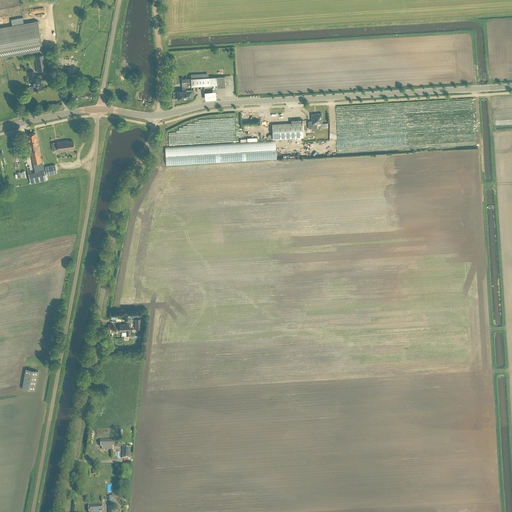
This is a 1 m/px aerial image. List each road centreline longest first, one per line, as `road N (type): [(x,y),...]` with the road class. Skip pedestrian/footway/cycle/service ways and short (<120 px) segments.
road 1 (unclassified): [(32,511),(84,232),(98,108)]
road 2 (unclassified): [(62,511),(117,212),(156,116)]
road 3 (tertiary): [(511,86),(230,103),(156,116)]
